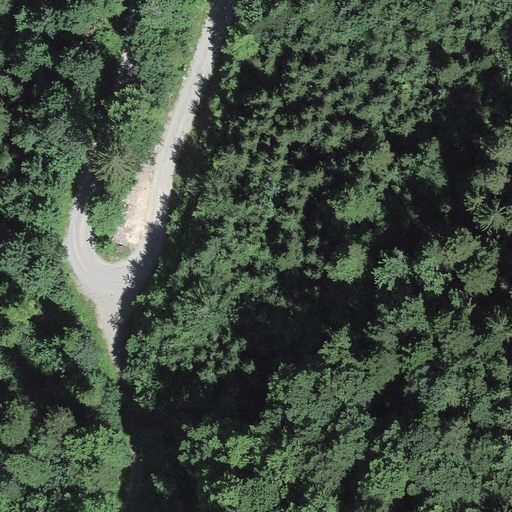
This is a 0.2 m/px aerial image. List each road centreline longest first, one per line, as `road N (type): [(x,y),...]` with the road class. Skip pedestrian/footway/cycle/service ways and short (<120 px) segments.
road 1 (track): [(228,0),(171,144),(147,253),(139,265),(109,275)]
road 2 (track): [(138,0),(128,72),(79,207),(80,256),(109,275)]
road 3 (track): [(126,511),(138,433),(109,275)]
